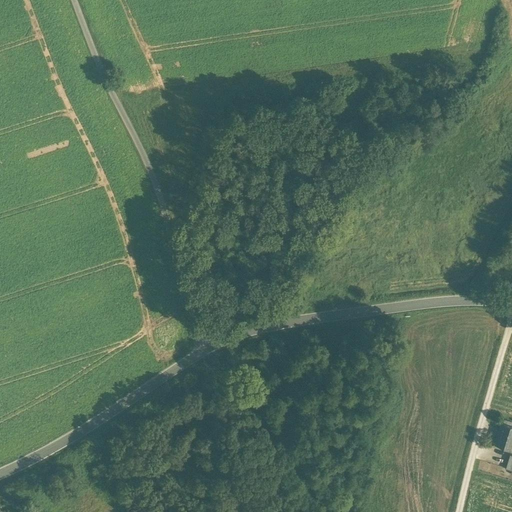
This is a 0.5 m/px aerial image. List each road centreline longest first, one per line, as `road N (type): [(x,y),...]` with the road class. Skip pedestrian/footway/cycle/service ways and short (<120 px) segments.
road 1 (unclassified): [(201,349),(165,216),(74,0)]
road 2 (secondary): [(201,349),(276,322),(362,309),(511,303)]
road 3 (secondary): [(0,474),(47,452),(201,349)]
road 4 (track): [(458,511),(511,316)]
